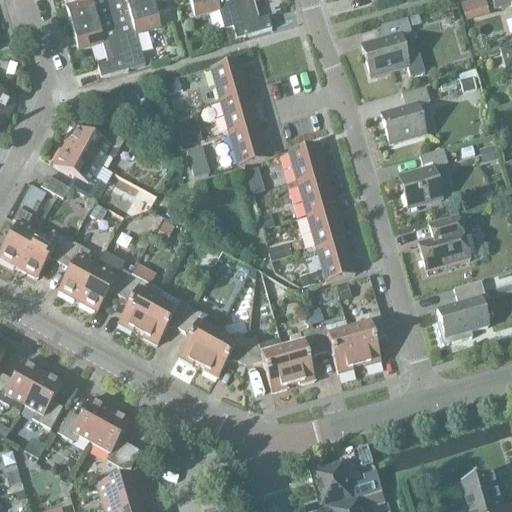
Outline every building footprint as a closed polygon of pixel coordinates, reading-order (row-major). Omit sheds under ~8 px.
[(65,9),(72,31),(111,20),(105,0),(88,0),(89,2),(65,9)] [(105,0),(111,20),(153,8),(151,0),(105,0)] [(235,0),(188,0),(194,20),(218,13),(223,32),(232,29),(236,41),(246,38),(235,0)] [(235,0),(246,38),(271,31),(268,19),(258,22),(253,3),(264,0),(235,0)] [(511,0),(491,0),(495,11),(511,6),(511,9),(511,0)] [(153,8),(111,20),(126,73),(145,67),(136,37),(160,30),(153,8)] [(126,73),(111,20),(72,31),(78,53),(102,47),(107,65),(97,68),(100,80),(126,73)] [(398,38),(410,34),(407,21),(382,28),(386,41),(361,48),(370,80),(407,70),(410,80),(424,76),(419,56),(404,60),(398,38)] [(511,48),(499,53),(505,74),(511,71),(511,48)] [(240,62),(210,71),(219,104),(249,95),(240,62)] [(166,84),(169,96),(181,93),(177,81),(166,84)] [(417,108),(429,104),(425,90),(401,97),(405,110),(380,117),(389,147),(425,137),(417,108)] [(0,120),(3,122),(14,102),(0,94),(0,120)] [(229,136),(258,128),(249,95),(219,104),(229,136)] [(178,126),(184,148),(203,143),(196,121),(178,126)] [(238,169),(243,168),(268,161),(258,128),(229,136),(238,169)] [(115,159),(124,143),(102,130),(96,141),(74,129),(63,149),(98,168),(104,158),(109,160),(115,159)] [(318,146),(288,155),(297,187),(327,179),(318,146)] [(98,168),(63,149),(53,168),(74,180),(69,191),(90,203),(100,185),(92,180),(98,168)] [(187,155),(194,181),(209,177),(202,151),(187,155)] [(419,159),(423,172),(398,180),(407,212),(442,202),(432,170),(447,166),(443,152),(419,159)] [(245,175),(252,199),(264,195),(257,172),(245,175)] [(69,191),(47,179),(41,190),(62,202),(69,191)] [(327,179),(297,187),(306,220),(336,211),(327,179)] [(336,211),(306,220),(316,252),(346,244),(336,211)] [(13,225),(16,227),(0,255),(0,261),(17,271),(36,236),(25,230),(31,219),(20,212),(13,225)] [(467,233),(463,217),(428,227),(432,242),(417,247),(426,275),(469,262),(461,234),(467,233)] [(36,236),(17,271),(36,282),(48,260),(59,266),(71,244),(52,234),(48,243),(36,236)] [(69,272),(57,293),(77,304),(96,269),(85,263),(90,254),(71,244),(59,266),(69,272)] [(325,285),(355,277),(346,244),(316,252),(325,285)] [(119,299),(131,277),(111,266),(106,275),(96,269),(77,304),(97,315),(108,294),(119,299)] [(119,299),(129,305),(118,327),(132,335),(133,332),(138,335),(161,294),(161,292),(153,288),(152,289),(131,277),(119,299)] [(457,307),(436,313),(440,326),(436,327),(442,348),(472,340),(470,334),(488,329),(480,301),(484,300),(480,284),(453,292),(457,307)] [(142,341),(157,348),(169,327),(179,333),(191,311),(180,304),(161,294),(138,335),(144,338),(142,341)] [(212,322),(191,311),(179,333),(190,339),(178,360),(192,368),(193,366),(199,369),(217,336),(207,331),(212,322)] [(358,330),(348,333),(358,369),(364,367),(365,369),(380,365),(374,341),(385,338),(378,314),(356,320),(358,330)] [(358,369),(348,333),(345,323),(324,329),(312,333),(319,357),(331,354),(337,377),(353,373),(352,370),(358,369)] [(319,357),(312,333),(289,339),(292,349),(282,352),(292,387),(298,386),(299,388),(314,384),(308,360),(319,357)] [(229,360),(245,369),(248,342),(238,336),(225,340),(217,336),(199,369),(204,372),(203,374),(217,382),(229,360)] [(248,342),(245,369),(262,364),(271,396),(287,392),(286,389),(292,387),(282,352),(279,342),(258,347),(256,340),(248,342)] [(0,380),(0,404),(8,409),(12,402),(24,409),(43,374),(23,363),(12,383),(2,377),(0,380)] [(43,374),(24,409),(35,416),(32,422),(39,426),(50,432),(62,410),(52,404),(62,385),(43,374)] [(57,436),(71,444),(77,443),(79,440),(91,447),(110,412),(91,401),(80,420),(69,414),(57,436)] [(139,453),(130,448),(119,442),(130,423),(110,412),(91,447),(110,457),(106,464),(121,472),(130,471),(139,453)] [(320,510),(326,509),(352,502),(342,465),(310,474),(320,510)] [(493,476),(462,485),(469,511),(511,511),(511,507),(503,510),(493,476)] [(96,488),(102,509),(130,501),(128,495),(135,493),(131,477),(96,488)] [(102,509),(103,511),(140,511),(139,506),(132,508),(130,501),(102,509)] [(361,511),(358,501),(352,503),(352,502),(326,509),(326,511),(361,511)]
